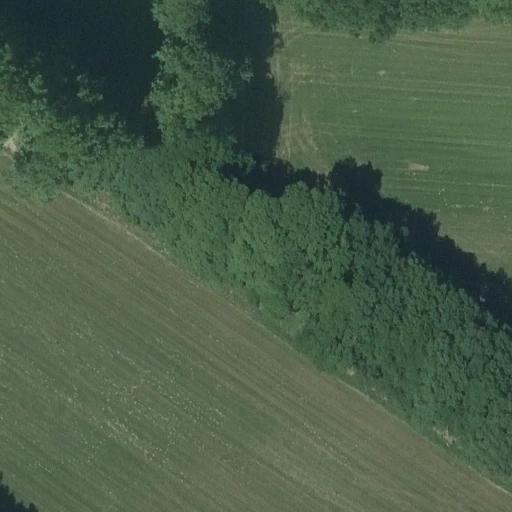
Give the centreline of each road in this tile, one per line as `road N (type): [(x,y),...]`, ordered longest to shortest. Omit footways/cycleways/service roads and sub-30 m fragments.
road 1 (track): [(511,423),(0,64)]
road 2 (track): [(206,207),(218,0)]
